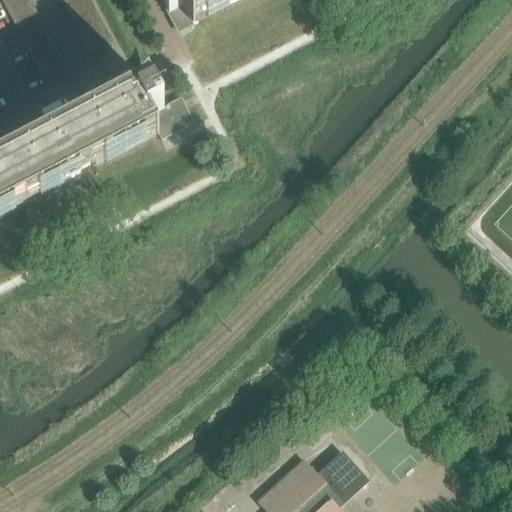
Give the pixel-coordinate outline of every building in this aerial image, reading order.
[(32,5),(29,0),(15,0),(4,6),(10,17),(32,5)] [(67,0),(63,3),(68,13),(91,2),(89,0),(67,0)] [(179,34),(193,26),(195,25),(195,24),(242,0),(160,0),(168,13),(179,34)] [(68,13),(74,24),(96,12),(91,2),(68,13)] [(38,15),(32,5),(10,17),(15,27),(38,15)] [(74,24),(79,35),(102,23),(96,12),(74,24)] [(43,26),(38,15),(15,27),(21,38),(43,26)] [(79,35),(85,46),(107,34),(102,23),(79,35)] [(49,37),(43,26),(21,38),(26,49),(49,37)] [(107,34),(85,46),(91,56),(113,45),(107,34)] [(54,48),(49,37),(26,49),(32,60),(54,48)] [(60,58),(54,48),(32,60),(38,70),(60,58)] [(60,58),(38,70),(43,81),(66,69),(60,58)] [(194,126),(181,101),(164,110),(155,92),(154,93),(150,86),(142,90),(136,79),(119,87),(0,149),(0,219),(157,137),(157,138),(158,137),(161,143),(194,126)] [(339,511),(337,510),(345,503),(365,485),(356,475),(357,475),(342,459),(319,480),(303,462),(302,463),(303,464),(281,484),(281,483),(279,484),(280,485),(259,504),(258,504),(257,505),(263,511),(339,511)]
